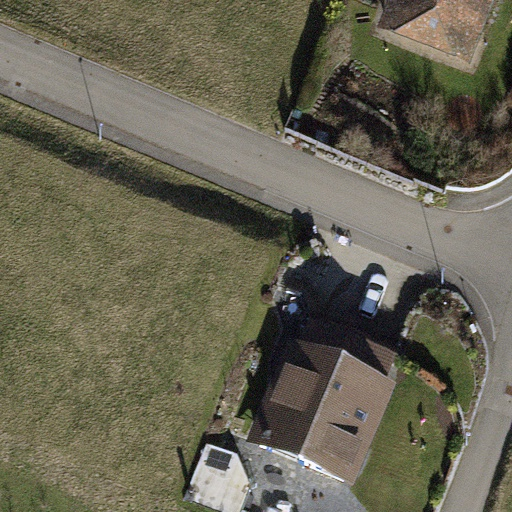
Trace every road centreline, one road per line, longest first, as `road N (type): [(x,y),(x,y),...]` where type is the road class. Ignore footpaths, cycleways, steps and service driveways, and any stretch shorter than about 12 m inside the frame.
road 1 (residential): [(0,52),(511,263)]
road 2 (residential): [(511,383),(464,511)]
